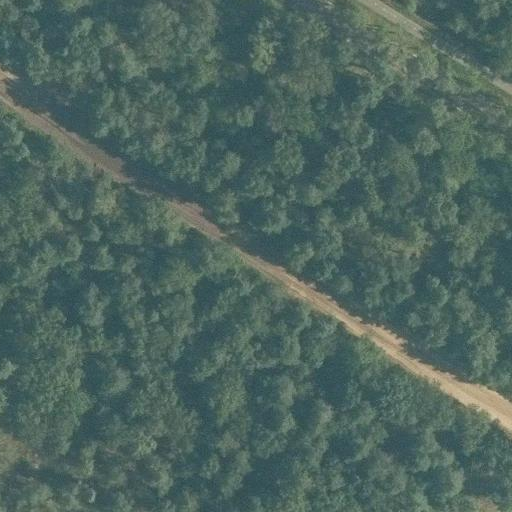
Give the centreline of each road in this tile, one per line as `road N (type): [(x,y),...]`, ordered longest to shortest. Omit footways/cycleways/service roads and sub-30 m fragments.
road 1 (unknown): [(511,412),(392,343),(0,82)]
road 2 (tertiary): [(511,119),(316,0)]
